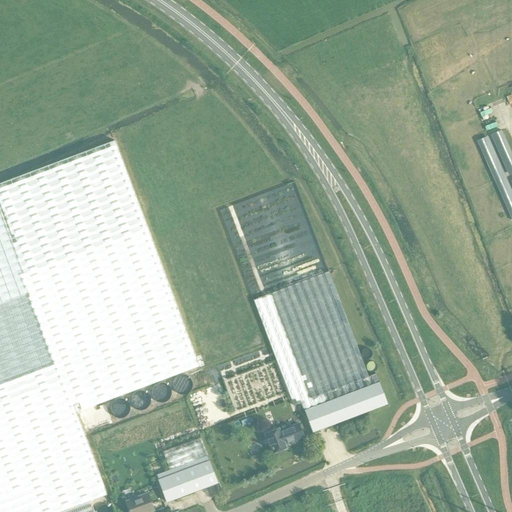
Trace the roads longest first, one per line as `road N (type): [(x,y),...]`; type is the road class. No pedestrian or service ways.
road 1 (tertiary): [(447,410),(378,250),(320,164)]
road 2 (tertiary): [(320,164),(430,417)]
road 3 (tertiary): [(157,0),(265,91),(320,164)]
road 4 (unclassified): [(237,511),(383,447)]
